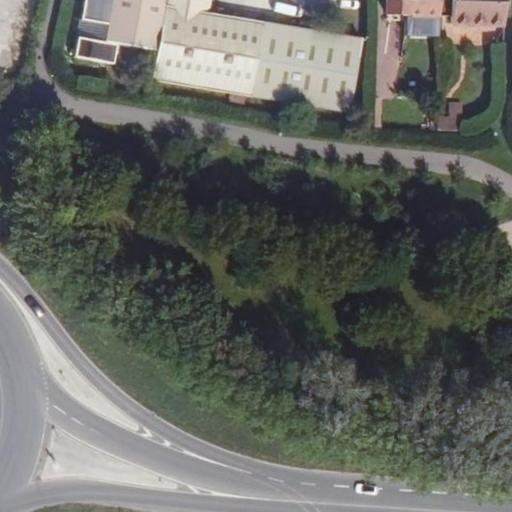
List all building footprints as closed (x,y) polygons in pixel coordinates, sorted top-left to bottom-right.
[(347,114),(360,41),(260,24),(205,15),(206,0),(106,0),(99,41),(153,51),(148,81),(347,114)] [(437,15),(437,0),(385,0),(385,14),(437,15)] [(502,26),(502,0),(449,0),(449,25),(502,26)] [(378,102),(370,101),(369,124),(377,124),(378,102)] [(434,108),(434,129),(464,130),(463,108),(434,108)]
